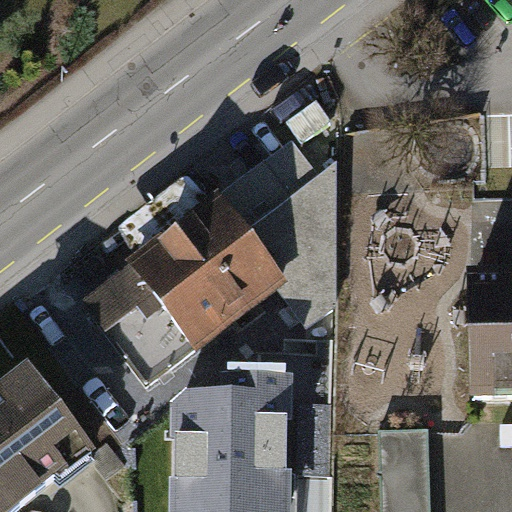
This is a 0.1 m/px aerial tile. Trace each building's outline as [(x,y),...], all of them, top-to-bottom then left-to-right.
[(511,106),(469,108),(473,200),(511,198),(511,106)] [(297,146),(84,307),(147,389),(312,264),(313,227),(297,208),(314,193),(316,172),(297,146)] [(511,271),(478,272),(481,391),(511,389),(511,271)] [(432,511),(427,335),(345,338),(347,418),(386,416),(388,511),(432,511)] [(181,414),(179,511),(284,511),(285,376),(231,376),(230,403),(190,403),(181,414)] [(0,401),(0,511),(21,511),(92,458),(31,378),(0,401)]
